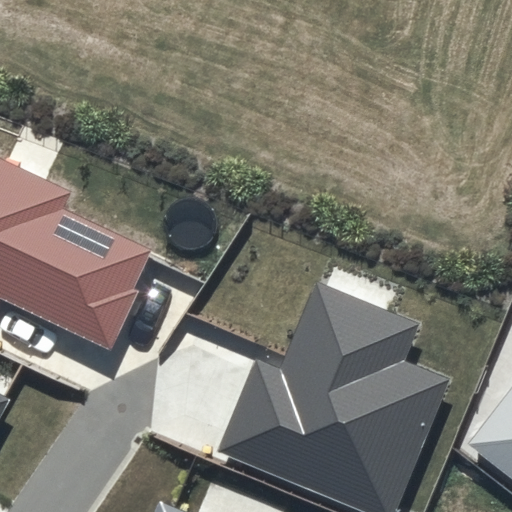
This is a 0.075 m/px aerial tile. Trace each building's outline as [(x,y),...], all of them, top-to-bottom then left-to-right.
[(71,192),(0,159),(0,298),(112,350),(138,292),(133,290),(151,250),(63,209),(71,192)] [(418,322),(315,281),(279,369),(255,359),(219,450),(372,511),(392,511),(446,380),(402,362),(418,322)] [(511,383),(466,443),(511,479),(511,383)] [(0,417),(9,400),(0,394),(0,417)] [(184,511),(159,501),(154,511),(184,511)]
